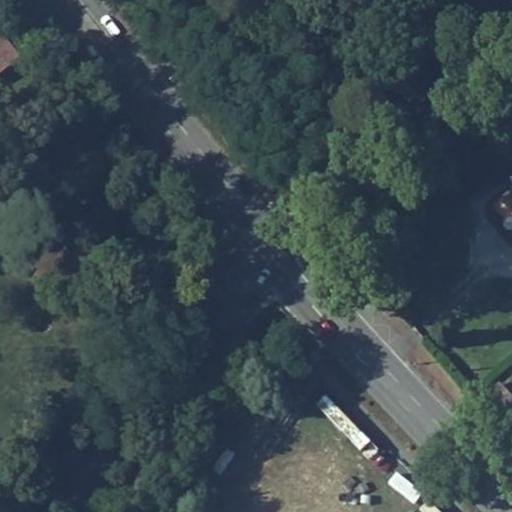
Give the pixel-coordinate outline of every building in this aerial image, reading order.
[(0,75),(18,61),(0,37),(0,75)] [(511,194),(503,202),(511,211),(511,194)] [(490,411),(508,395),(497,382),(480,401),(490,411)] [(504,426),(511,418),(511,398),(508,395),(490,411),(504,426)] [(260,482),(287,495),(301,467),(273,454),(260,482)]
